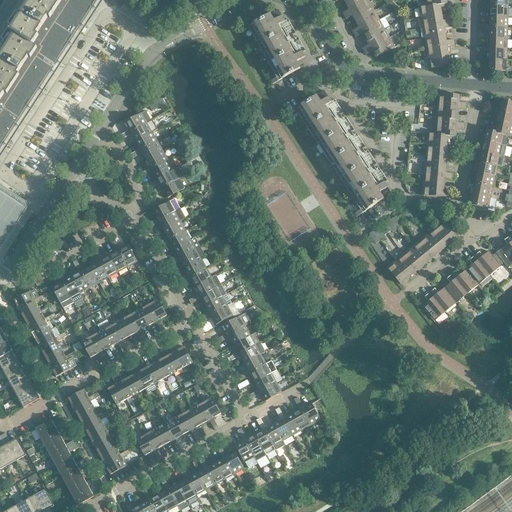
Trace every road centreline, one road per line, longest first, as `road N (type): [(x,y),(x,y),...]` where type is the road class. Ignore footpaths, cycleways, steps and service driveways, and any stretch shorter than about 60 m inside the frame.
road 1 (residential): [(0,428),(190,323)]
road 2 (residential): [(246,418),(77,511)]
road 3 (tertiary): [(68,176),(143,61),(182,33)]
road 4 (residential): [(408,199),(332,80)]
road 5 (tertiary): [(345,68),(472,84)]
road 6 (residential): [(453,209),(472,84)]
road 7 (residential): [(190,323),(127,214)]
road 8 (tertiary): [(0,275),(68,176)]
